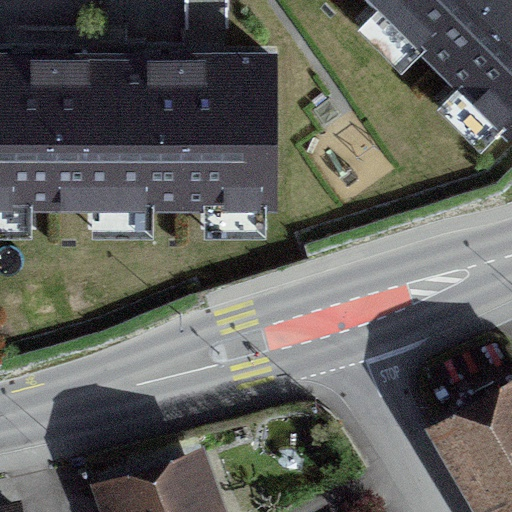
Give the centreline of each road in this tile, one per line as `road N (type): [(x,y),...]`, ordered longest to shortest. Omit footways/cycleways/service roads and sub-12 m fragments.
road 1 (secondary): [(346,319),(0,424)]
road 2 (residential): [(346,319),(442,511)]
road 3 (secondary): [(511,255),(346,319)]
